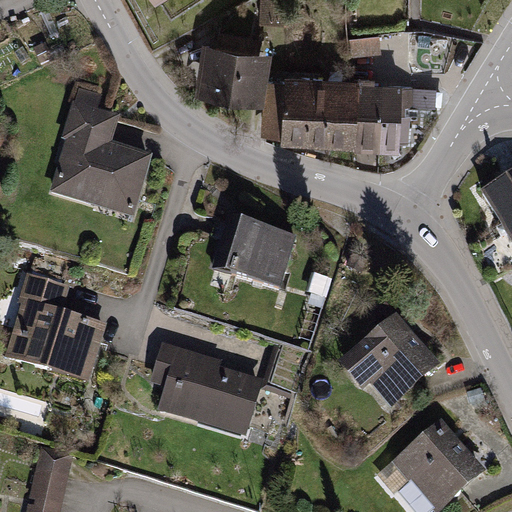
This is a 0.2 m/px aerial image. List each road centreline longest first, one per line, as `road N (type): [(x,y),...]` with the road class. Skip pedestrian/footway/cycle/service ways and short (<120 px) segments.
road 1 (unclassified): [(406,223),(201,139),(140,81),(94,0)]
road 2 (unclassified): [(511,387),(458,284),(406,223)]
road 3 (residential): [(484,91),(406,223)]
